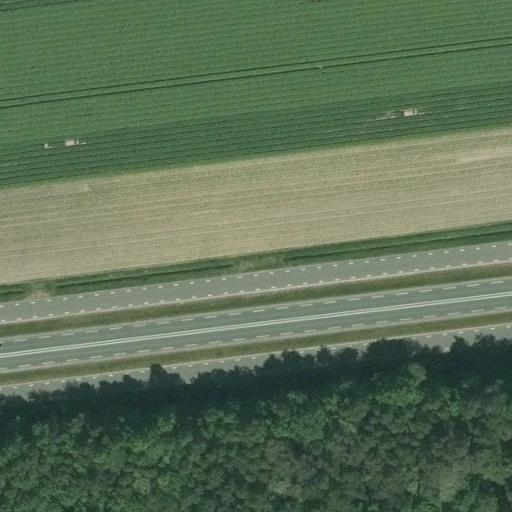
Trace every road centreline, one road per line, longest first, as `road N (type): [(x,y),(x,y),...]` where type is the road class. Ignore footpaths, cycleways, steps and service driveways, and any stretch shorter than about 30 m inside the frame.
road 1 (unclassified): [(511,332),(0,395)]
road 2 (unclassified): [(0,314),(511,252)]
road 3 (primary): [(511,294),(0,355)]
